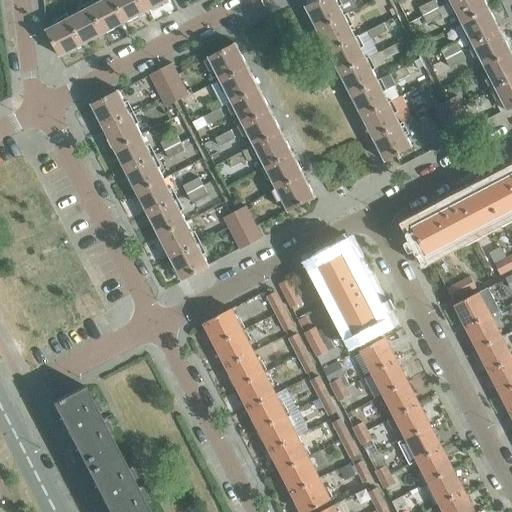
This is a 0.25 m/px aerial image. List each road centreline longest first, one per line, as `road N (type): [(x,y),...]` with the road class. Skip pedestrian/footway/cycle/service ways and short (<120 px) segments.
road 1 (residential): [(371,213),(511,483)]
road 2 (residential): [(156,324),(42,107)]
road 3 (residential): [(156,324),(371,213)]
road 4 (residential): [(42,107),(247,0)]
road 5 (residential): [(254,511),(156,324)]
road 6 (residential): [(0,406),(156,324)]
road 7 (residential): [(371,213),(511,139)]
